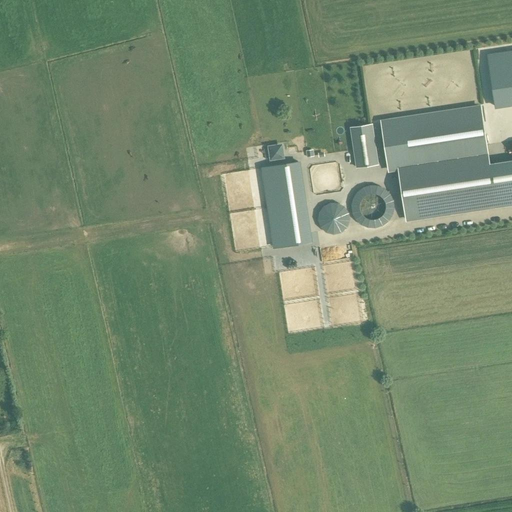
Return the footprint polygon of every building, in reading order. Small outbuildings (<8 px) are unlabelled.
[(511,64),(489,68),(495,105),(511,102),(511,64)] [(496,205),(481,107),(381,122),(388,169),(398,168),(404,207),(463,198),(465,210),(496,205)] [(377,164),(371,124),(351,127),(357,167),(377,164)] [(282,157),(280,147),(270,148),(272,158),(279,157),(282,157)] [(279,157),(291,236),(315,232),(303,153),(282,157),(279,157)] [(385,213),(366,213),(366,224),(386,223),(385,213)] [(5,342),(0,342),(0,360),(8,359),(5,342)]
